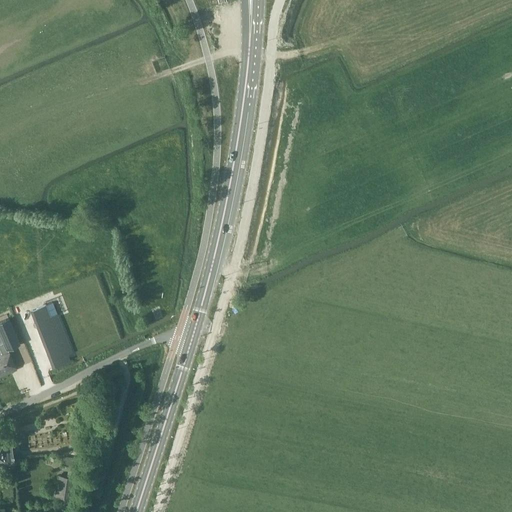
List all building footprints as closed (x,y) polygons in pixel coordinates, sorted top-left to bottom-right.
[(72,353),(52,302),(30,310),(50,362),(51,362),(51,364),(64,360),(63,357),(72,353)] [(0,323),(0,330),(4,341),(8,351),(21,344),(11,319),(0,323)] [(0,351),(0,352),(0,376),(16,369),(8,351),(4,341),(0,343),(0,351)] [(9,441),(8,440),(0,441),(0,460),(6,460),(6,463),(13,462),(12,459),(13,459),(13,457),(11,441),(9,441)] [(77,460),(63,458),(62,468),(69,469),(68,477),(59,475),(56,495),(62,496),(61,506),(68,507),(69,497),(71,498),(74,478),(72,477),(74,470),(76,470),(77,460)]
